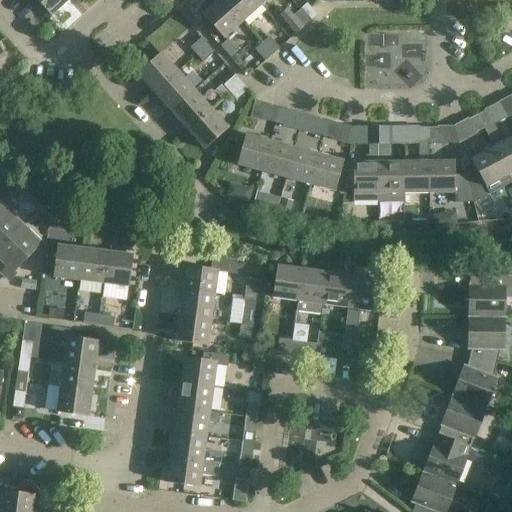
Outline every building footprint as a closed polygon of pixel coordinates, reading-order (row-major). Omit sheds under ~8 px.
[(36,0),(51,17),(69,0),(36,0)] [(223,39),(243,22),(223,0),(219,0),(203,15),(223,39)] [(257,0),(223,0),(243,22),(262,5),(257,0)] [(307,4),(300,10),(310,22),(317,15),(307,4)] [(279,15),(296,34),(310,22),(300,10),(293,16),(286,9),(279,15)] [(269,37),(262,44),(272,55),(279,49),(269,37)] [(191,48),(197,55),(208,45),(202,38),(191,48)] [(272,55),(262,44),(255,50),(265,61),(272,55)] [(215,53),(208,45),(197,55),(204,62),(215,53)] [(154,93),(177,72),(161,53),(137,74),(154,93)] [(154,93),(171,112),(194,91),(177,72),(154,93)] [(224,86),(230,93),(241,83),(235,76),(224,86)] [(248,90),(241,83),(230,93),(236,100),(248,90)] [(171,112),(187,130),(211,109),(194,91),(171,112)] [(266,121),(275,123),(279,109),(270,106),(266,121)] [(205,150),(228,129),(211,109),(187,130),(205,150)] [(279,109),(275,123),(284,126),(288,111),(279,109)] [(485,111),(477,115),(484,129),(492,124),(485,111)] [(475,133),(484,129),(477,115),(468,120),(475,133)] [(324,137),(328,122),(318,119),(314,134),(324,137)] [(328,122),(324,137),(333,139),(337,124),(328,122)] [(378,162),(378,161),(378,128),(368,128),(369,156),(366,156),(366,161),(369,161),(369,163),(353,163),(353,202),(371,202),(371,194),(379,194),(378,162)] [(388,128),(378,128),(378,161),(378,162),(379,194),(404,194),(403,162),(388,162),(388,161),(392,161),(392,155),(388,155),(388,128)] [(424,162),(403,162),(404,194),(429,193),(429,162),(428,162),(428,143),(428,128),(419,128),(419,143),(424,143),(424,162)] [(438,128),(428,128),(428,143),(438,143),(438,128)] [(261,172),(270,141),(245,135),(237,165),(261,172)] [(508,175),(511,173),(511,137),(494,147),(508,175)] [(294,148),(270,141),(261,172),(286,178),(294,148)] [(476,169),(466,175),(473,203),(489,194),(486,187),(508,175),(494,147),(471,159),(476,169)] [(310,185),(318,155),(294,148),(286,178),(310,185)] [(343,161),(318,155),(310,185),(335,192),(343,161)] [(455,203),(473,203),(466,175),(454,175),(454,161),(429,162),(429,193),(455,193),(455,203)] [(229,184),(226,197),(248,203),(252,190),(229,184)] [(282,199),(279,210),(290,213),(293,201),(282,199)] [(0,251),(24,227),(4,208),(0,212),(0,251)] [(325,213),(322,225),(337,230),(340,217),(325,213)] [(14,271),(27,258),(41,243),(24,227),(0,251),(0,259),(7,266),(1,273),(9,281),(17,273),(14,271)] [(57,246),(55,266),(53,278),(78,281),(82,249),(57,246)] [(107,252),(82,249),(78,281),(103,284),(107,252)] [(133,255),(107,252),(103,284),(129,287),(133,255)] [(182,291),(214,295),(218,272),(241,275),(242,268),(260,271),(261,264),(212,257),(211,269),(186,266),(182,291)] [(272,298),(297,302),(302,270),(277,266),(274,286),(272,298)] [(296,313),(307,314),(321,316),(322,305),(327,273),(302,270),(297,302),(298,302),(296,313)] [(352,276),(327,273),(322,305),(347,308),(352,276)] [(352,276),(347,308),(373,312),(377,280),(352,276)] [(511,276),(471,276),(471,288),(469,288),(469,320),(486,321),(486,314),(504,314),(504,297),(511,297),(511,276)] [(21,280),(20,289),(35,291),(36,282),(21,280)] [(256,301),(258,289),(246,287),(244,300),(256,301)] [(211,320),(214,295),(182,291),(179,316),(211,320)] [(244,300),(241,324),(253,326),(256,301),(244,300)] [(49,309),(48,319),(63,321),(65,311),(49,309)] [(84,324),(93,325),(98,326),(100,314),(85,312),(84,324)] [(98,326),(113,328),(115,316),(100,314),(98,326)] [(486,321),(469,320),(468,347),(472,347),(469,358),(496,363),(500,347),(503,347),(503,321),(506,318),(504,314),(486,314),(486,321)] [(207,346),(211,320),(179,316),(176,342),(207,346)] [(253,326),(241,324),(239,338),(251,340),(253,326)] [(292,334),(291,341),(290,353),(304,355),(305,343),(302,343),(303,335),(292,334)] [(67,337),(63,362),(95,367),(98,341),(67,337)] [(277,351),(290,353),(291,341),(279,339),(277,351)] [(31,358),(33,343),(22,342),(20,356),(31,358)] [(340,360),(342,348),(329,346),(327,358),(340,360)] [(355,350),(342,348),(340,360),(353,362),(355,350)] [(181,382),(213,387),(216,366),(227,367),(229,356),(216,355),(215,362),(185,358),(181,382)] [(29,373),(31,358),(20,356),(18,371),(29,373)] [(452,399),(468,405),(470,399),(486,405),(495,381),(493,380),(496,363),(469,358),(466,370),(463,369),(452,399)] [(263,374),(265,361),(253,360),(251,373),(263,374)] [(92,391),(95,367),(63,362),(60,387),(92,391)] [(277,363),(276,375),(288,376),(289,364),(277,363)] [(210,412),(213,387),(181,382),(178,407),(210,412)] [(88,417),(92,391),(60,387),(56,413),(88,417)] [(15,392),(13,407),(24,408),(27,393),(15,392)] [(439,435),(469,446),(473,435),(474,435),(484,411),(488,409),(486,405),(470,399),(468,405),(452,399),(442,423),(443,424),(439,435)] [(247,404),(245,418),(257,420),(259,406),(247,404)] [(14,407),(13,418),(23,420),(25,409),(14,407)] [(210,412),(178,407),(174,432),(206,437),(208,423),(217,424),(218,415),(210,413),(210,412)] [(239,430),(244,430),(255,432),(257,420),(245,418),(240,417),(239,430)] [(203,462),(206,437),(174,432),(171,457),(203,462)] [(440,476),(457,482),(466,458),(465,457),(469,446),(439,435),(435,446),(434,446),(422,476),(438,482),(440,476)] [(220,461),(220,465),(250,469),(252,456),(240,454),(240,457),(230,456),(230,462),(220,461)] [(248,482),(250,469),(220,465),(203,462),(171,457),(168,483),(200,488),(202,470),(213,472),(212,477),(248,482)] [(511,463),(502,460),(492,487),(506,492),(511,475),(511,463)] [(413,500),(442,511),(445,511),(454,488),(458,486),(457,482),(440,476),(438,482),(422,476),(413,500)] [(0,507),(0,511),(31,511),(34,495),(2,491),(0,507)]
